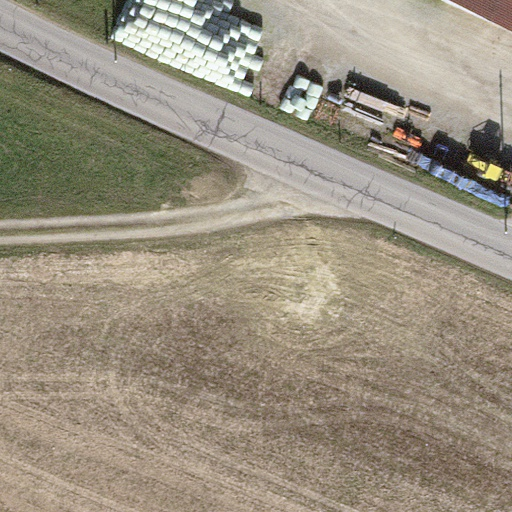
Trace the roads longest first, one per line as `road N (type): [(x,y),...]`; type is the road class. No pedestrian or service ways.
road 1 (tertiary): [(511,260),(348,196),(0,20)]
road 2 (track): [(348,196),(184,223),(0,232)]
